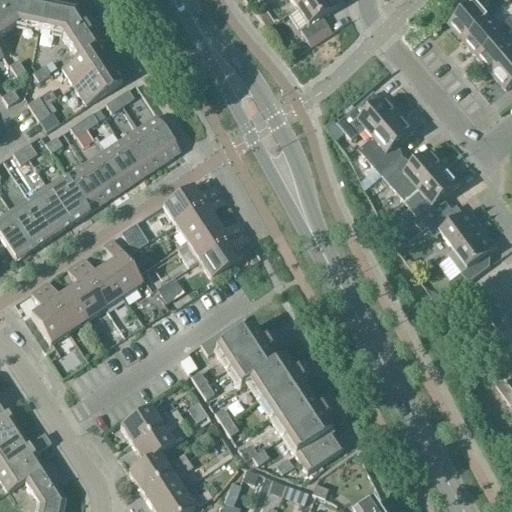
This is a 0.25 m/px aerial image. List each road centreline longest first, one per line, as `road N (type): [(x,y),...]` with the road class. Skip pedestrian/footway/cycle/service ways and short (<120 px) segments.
road 1 (secondary): [(463,511),(308,230)]
road 2 (secondary): [(308,230),(310,212),(288,144),(241,66),(200,33)]
road 3 (residential): [(511,136),(484,156),(375,26),(365,0)]
road 4 (secondary): [(200,33),(200,49),(294,219),(308,230)]
road 5 (residential): [(0,343),(59,427),(102,511)]
